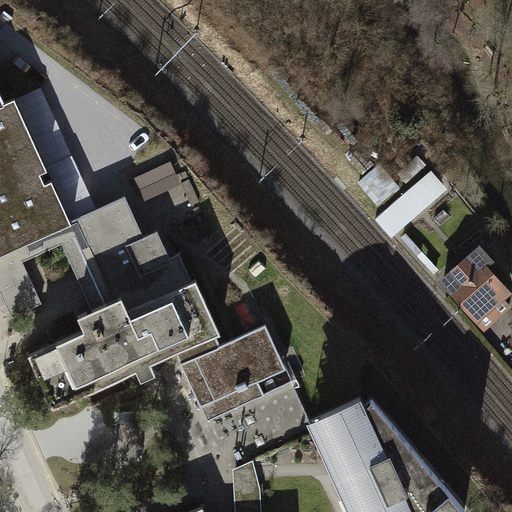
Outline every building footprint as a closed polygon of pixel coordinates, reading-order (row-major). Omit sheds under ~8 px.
[(0,245),(58,219),(40,180),(32,184),(25,170),(34,166),(0,93),(0,245)] [(136,175),(144,196),(181,182),(173,161),(136,175)] [(379,204),(401,187),(382,164),(361,181),(379,204)] [(423,182),(384,217),(398,233),(438,198),(423,182)] [(113,201),(0,254),(0,301),(8,319),(37,306),(15,261),(56,241),(83,298),(62,309),(70,325),(15,351),(42,408),(123,369),(127,379),(143,371),(139,363),(209,329),(171,251),(162,255),(151,231),(131,241),(113,201)] [(476,243),(434,279),(481,333),(511,306),(511,300),(485,270),(493,263),(476,243)] [(342,389),(287,416),(337,511),(434,511),(446,502),(342,389)] [(237,511),(262,511),(260,463),(235,464),(237,511)] [(197,511),(194,502),(174,511),(197,511)]
